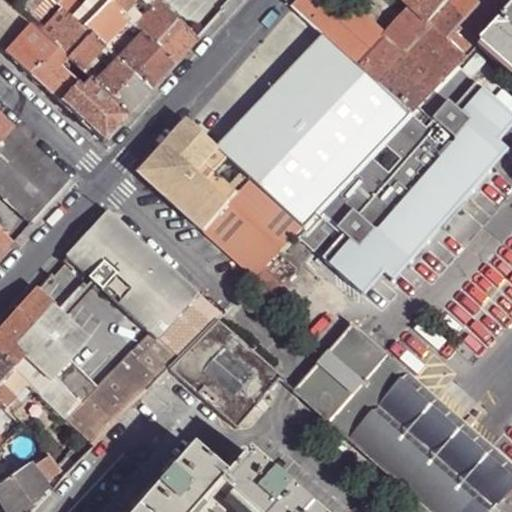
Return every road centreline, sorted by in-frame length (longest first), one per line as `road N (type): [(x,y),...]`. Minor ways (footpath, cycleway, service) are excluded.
road 1 (residential): [(106,177),(265,0)]
road 2 (residential): [(235,301),(106,177)]
road 3 (residential): [(0,295),(106,177)]
road 4 (residential): [(106,177),(0,80)]
